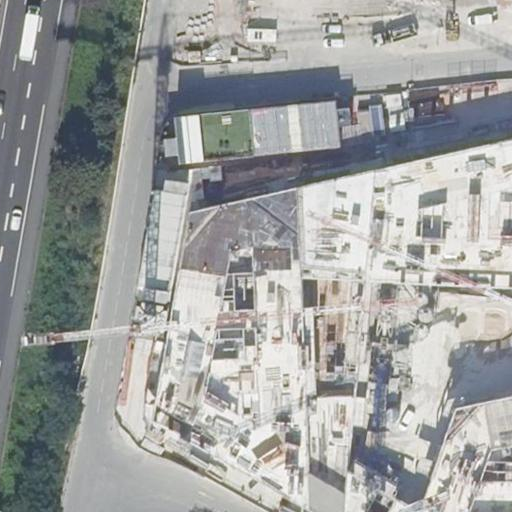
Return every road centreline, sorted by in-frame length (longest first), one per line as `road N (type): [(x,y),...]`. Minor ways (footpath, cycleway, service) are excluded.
road 1 (residential): [(94,472),(151,92)]
road 2 (residential): [(151,92),(511,54)]
road 3 (motorway): [(0,199),(34,0)]
road 4 (residential): [(94,472),(220,511)]
